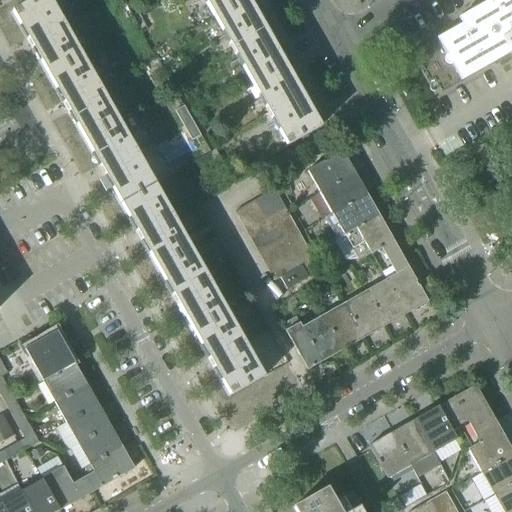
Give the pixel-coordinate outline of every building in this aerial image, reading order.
[(141,241),(141,242),(172,296),(171,296),(174,301),(177,306),(177,305),(208,360),(210,364),(213,369),(229,397),(263,377),(248,351),(249,351),(242,339),(241,339),(212,287),(213,287),(206,275),(205,275),(176,224),(170,212),(169,212),(139,159),(140,159),(133,146),(132,147),(103,95),(104,95),(97,83),(96,83),(67,32),(68,31),(61,19),(60,20),(49,0),(31,0),(11,12),(27,40),(29,45),(32,50),(33,50),(62,102),(63,103),(63,104),(65,108),(67,113),(68,113),(99,168),(101,173),(104,177),(136,232),(135,232),(138,237),(140,242),(141,241)] [(202,0),(228,44),(227,45),(234,58),(235,57),(264,108),(263,108),(270,121),(271,120),(286,147),(320,128),(304,100),(304,99),(302,95),(299,90),(298,90),(268,36),(266,31),(263,26),(262,26),(247,0),(202,0)] [(511,0),(490,0),(456,20),(460,26),(410,54),(424,79),(427,85),(433,81),(440,93),(509,55),(511,60),(511,0)] [(191,141),(200,137),(183,107),(174,112),(191,141)] [(306,172),(319,194),(354,174),(349,166),(342,155),(343,155),(341,152),(306,172)] [(319,194),(331,215),(366,195),(361,187),(354,176),(355,176),(354,174),(319,194)] [(273,190),(254,201),(265,221),(284,210),(273,190)] [(324,219),(337,241),(355,231),(355,229),(378,216),(373,208),(373,209),(367,197),(366,195),(331,215),(324,219)] [(234,213),(245,232),(265,221),(254,201),(234,213)] [(245,232),(250,242),(276,228),(275,226),(289,219),(284,210),(265,221),(245,232)] [(380,250),(388,263),(400,256),(385,230),(379,218),(378,216),(355,229),(355,231),(337,241),(334,243),(344,261),(348,260),(357,259),(362,261),(380,250)] [(280,236),(285,233),(294,228),(289,219),(275,226),(276,228),(280,236)] [(250,242),(256,253),(282,238),(280,236),(276,228),(250,242)] [(294,228),(285,233),(294,248),(303,242),(294,228)] [(256,253),(262,263),(288,249),(289,251),(294,248),(285,233),(280,236),(282,238),(256,253)] [(262,263),(268,272),(293,258),(294,259),(308,252),(303,242),(294,248),(289,251),(288,249),(262,263)] [(273,282),(279,279),(300,267),(306,264),(312,260),(308,252),(294,259),(293,258),(268,272),(273,282)] [(395,275),(385,281),(404,316),(427,303),(400,256),(388,263),(395,275)] [(312,260),(306,264),(313,275),(319,272),(312,260)] [(313,275),(306,264),(300,267),(307,279),(313,275)] [(300,267),(279,279),(286,291),(307,279),(300,267)] [(385,281),(364,293),(384,327),(404,316),(385,281)] [(364,293),(343,305),(362,339),(384,327),(364,293)] [(343,305),(322,317),(341,352),(362,339),(343,305)] [(322,317),(300,329),(299,330),(320,364),(341,352),(322,317)] [(300,329),(297,325),(284,332),(306,371),(320,364),(299,330),(300,329)] [(30,363),(41,383),(74,365),(73,364),(72,365),(64,351),(65,350),(62,344),(55,332),(22,351),(29,363),(30,363)] [(41,383),(53,403),(85,386),(85,385),(83,386),(76,372),(77,371),(74,365),(41,383)] [(53,403),(65,424),(95,407),(88,393),(89,392),(85,386),(53,403)] [(467,451),(480,474),(511,455),(511,454),(511,455),(499,434),(500,433),(500,432),(479,444),(473,433),(466,421),(487,410),(487,409),(486,410),(474,388),(475,388),(474,386),(436,408),(436,410),(449,433),(450,432),(459,427),(471,449),(467,451)] [(7,391),(0,394),(0,397),(8,411),(16,406),(7,391)] [(65,424),(78,447),(109,428),(109,427),(107,428),(100,414),(101,413),(97,406),(95,407),(65,424)] [(10,415),(18,430),(27,425),(19,410),(10,415)] [(455,441),(450,432),(449,433),(436,410),(415,422),(415,420),(413,421),(414,422),(413,423),(431,454),(455,441)] [(488,411),(487,410),(466,421),(473,433),(493,422),(487,411),(488,411)] [(0,437),(3,442),(13,436),(1,415),(0,415),(0,437)] [(479,444),(500,432),(499,432),(493,422),(473,433),(479,444)] [(409,467),(431,454),(413,423),(392,434),(392,433),(390,434),(391,435),(409,467)] [(82,469),(83,470),(121,449),(121,448),(119,449),(111,435),(113,434),(109,428),(78,447),(88,465),(82,469)] [(21,434),(26,443),(29,448),(37,443),(29,429),(21,434)] [(388,479),(409,467),(391,435),(370,447),(369,446),(368,447),(387,480),(388,480),(388,479)] [(29,448),(26,443),(21,446),(19,442),(5,450),(10,459),(29,448)] [(87,477),(81,480),(89,494),(133,470),(124,456),(125,455),(121,449),(83,470),(87,477)] [(511,455),(480,474),(493,496),(511,485),(511,455)] [(61,468),(40,480),(57,511),(59,511),(79,500),(79,502),(81,501),(80,500),(89,494),(81,480),(71,486),(61,468)] [(57,511),(40,480),(19,492),(30,511),(57,511)] [(511,511),(511,485),(493,496),(501,511),(511,511)] [(360,511),(358,508),(351,511),(339,511),(326,489),(292,508),(294,511),(360,511)] [(30,511),(19,492),(0,502),(0,507),(2,511),(30,511)] [(437,497),(444,511),(453,511),(455,511),(445,493),(437,497)] [(434,511),(444,511),(437,497),(428,502),(434,511)] [(434,511),(428,502),(421,506),(424,511),(434,511)]
